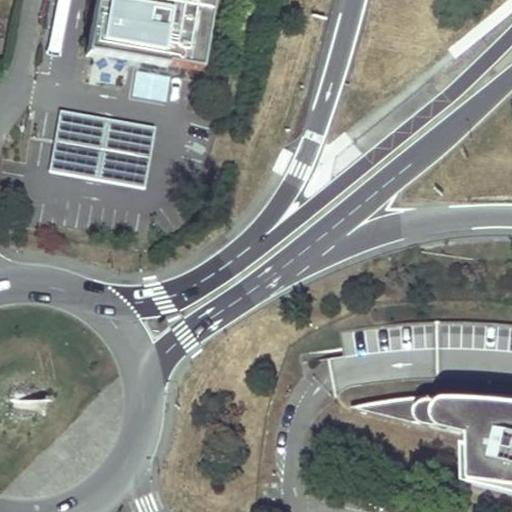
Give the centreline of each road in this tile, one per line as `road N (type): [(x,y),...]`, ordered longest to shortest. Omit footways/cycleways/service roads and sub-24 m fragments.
road 1 (secondary): [(511,35),(312,208),(218,269)]
road 2 (motorway): [(355,0),(318,122),(286,193),(218,269)]
road 3 (secondary): [(310,246),(511,75)]
road 4 (secondary): [(140,371),(310,246)]
road 5 (motorway): [(310,246),(432,221),(511,216)]
road 6 (secondary): [(218,269),(164,298),(85,298)]
